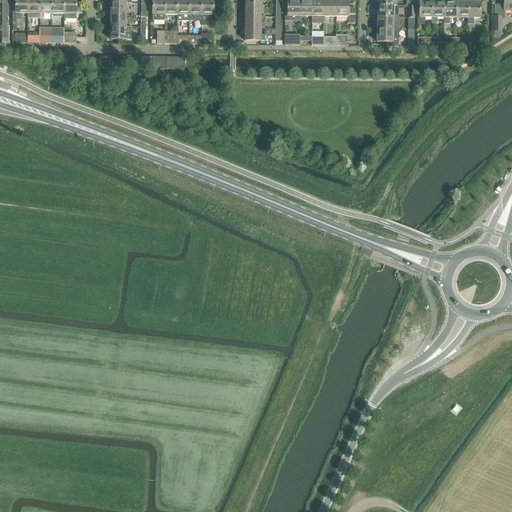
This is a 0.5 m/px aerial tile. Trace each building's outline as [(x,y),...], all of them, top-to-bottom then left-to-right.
[(15,0),(15,21),(21,21),(21,15),(28,15),(27,0),(15,0)] [(27,0),(28,15),(40,15),(40,0),(27,0)] [(40,15),(40,18),(45,18),(45,15),(52,15),(52,0),(40,0),(40,15)] [(52,0),(52,15),(64,15),(64,0),(52,0)] [(64,20),(76,20),(76,0),(64,0),(64,15),(64,20)] [(153,19),(158,19),(158,16),(165,16),(165,0),(153,0),(153,16),(153,19)] [(165,16),(177,16),(177,1),(165,0),(165,16)] [(504,12),(511,11),(511,0),(503,0),(503,6),(493,6),(493,19),(501,19),(504,19),(504,12)] [(177,19),(182,19),(182,16),(189,16),(189,1),(177,1),(177,16),(177,19)] [(189,16),(201,17),(201,1),(189,1),(189,16)] [(201,17),(201,27),(207,27),(207,17),(213,17),(214,1),(201,1),(201,17)] [(288,17),(300,17),(300,2),(288,2),(288,17)] [(300,17),(312,17),(312,2),(300,2),(300,17)] [(312,17),(312,25),(324,25),(325,17),(324,17),(324,2),(312,2),(312,17)] [(324,17),(325,17),(336,17),(336,2),(324,2),(324,17)] [(336,17),(347,18),(347,24),(354,24),(355,24),(355,23),(356,9),(348,9),(348,3),(336,2),(336,17)] [(419,19),(431,19),(432,3),(419,3),(419,19)] [(431,25),(437,25),(437,19),(444,19),(444,3),(432,3),(431,19),(431,25)] [(444,25),(449,25),(449,19),(456,19),(456,3),(444,3),(444,19),(444,25)] [(456,19),(468,19),(468,4),(456,3),(456,19)] [(111,4),(111,16),(126,16),(126,4),(111,4)] [(468,19),(467,25),(473,25),(473,19),(480,19),(480,4),(468,4),(468,19)] [(245,5),(245,17),(261,18),(261,5),(245,5)] [(378,18),(393,19),(394,7),(378,6),(378,18)] [(111,16),(111,28),(126,28),(126,16),(111,16)] [(245,17),(245,30),(261,30),(265,30),(265,26),(261,25),(261,18),(245,17)] [(377,31),(392,31),(398,31),(398,26),(393,26),(393,19),(378,18),(377,31)] [(500,32),(501,32),(501,19),(493,19),(493,32),(494,32),(494,38),(500,38),(500,32)] [(111,28),(110,41),(131,41),(131,28),(126,28),(111,28)] [(261,30),(245,30),(245,42),(260,42),(265,42),(265,36),(261,36),(261,30)] [(386,47),(398,48),(398,31),(392,31),(377,31),(377,43),(386,43),(386,47)] [(165,32),(165,45),(177,45),(177,36),(177,33),(165,32)] [(324,47),(324,38),(324,33),(319,33),(317,35),(312,35),(312,38),(312,42),(312,46),(324,47)] [(64,40),(64,44),(76,44),(76,34),(64,34),(64,35),(64,40)] [(15,44),(27,44),(28,35),(15,35),(15,44)] [(28,35),(27,44),(40,44),(40,35),(28,35)] [(40,35),(40,44),(52,44),(52,40),(52,35),(40,35)] [(201,45),(213,46),(213,35),(201,35),(201,37),(201,45)] [(177,45),(189,45),(189,37),(177,36),(177,45)] [(336,47),(348,47),(348,36),(336,36),(336,38),(336,47)] [(189,45),(201,45),(201,37),(189,37),(189,45)] [(299,46),(300,42),(300,37),(285,37),(285,46),(299,46)] [(324,38),(324,47),(336,47),(336,38),(324,38)] [(419,48),(431,48),(431,39),(419,39),(419,48)] [(431,48),(443,48),(443,39),(431,39),(431,48)] [(456,44),(455,44),(455,39),(443,39),(443,48),(455,48),(456,44)] [(467,48),(480,49),(480,39),(468,39),(468,44),(467,44),(467,48)] [(124,58),(119,58),(112,58),(112,69),(124,70),(124,58)]
